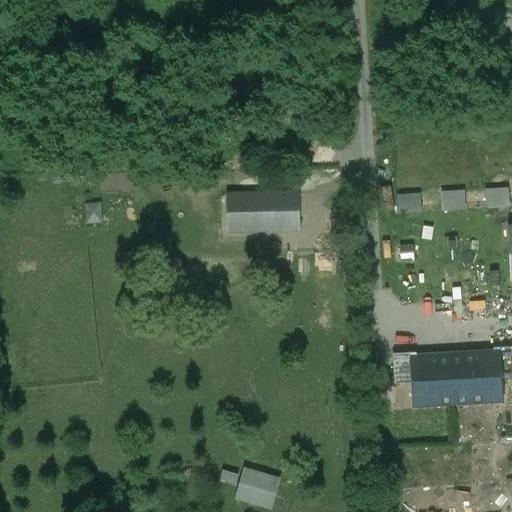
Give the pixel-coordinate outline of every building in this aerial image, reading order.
[(507,191),(486,192),(487,208),(508,207),(507,191)] [(463,194),(442,195),(443,211),(464,210),(463,194)] [(227,197),(228,214),(271,213),(271,196),(227,197)] [(294,196),(271,196),(271,213),(228,214),(228,231),(295,230),(294,196)] [(418,196),(398,198),(399,214),(419,212),(418,196)] [(99,207),(86,207),(86,224),(99,224),(99,207)] [(495,355),(497,379),(511,378),(511,348),(493,349),(494,355),(495,355)] [(415,360),(417,360),(416,353),(393,355),(395,385),(416,384),(415,360)] [(417,360),(415,360),(416,384),(417,406),(498,401),(497,379),(495,355),(494,355),(417,360)] [(245,467),(236,499),(273,509),(282,476),(245,467)]
